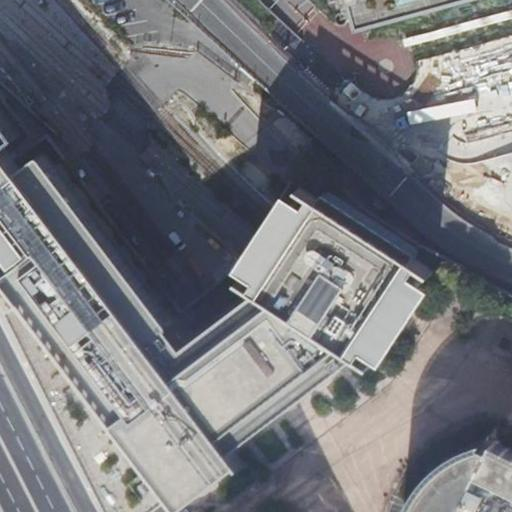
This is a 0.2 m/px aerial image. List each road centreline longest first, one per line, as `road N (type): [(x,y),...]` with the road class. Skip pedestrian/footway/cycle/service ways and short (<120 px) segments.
road 1 (residential): [(511,260),(424,206),(202,0)]
road 2 (residential): [(92,511),(0,333)]
road 3 (primary): [(53,511),(0,402)]
